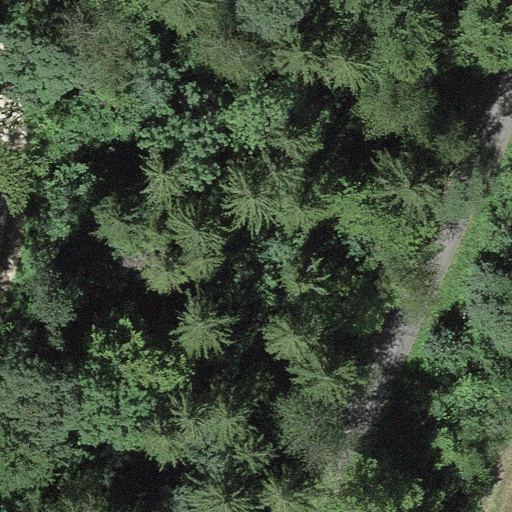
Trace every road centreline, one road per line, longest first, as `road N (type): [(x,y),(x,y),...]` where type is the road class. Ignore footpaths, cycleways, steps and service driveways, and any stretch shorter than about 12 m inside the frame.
road 1 (unclassified): [(511,84),(396,295),(297,511)]
road 2 (track): [(0,57),(18,120),(12,213),(0,252)]
